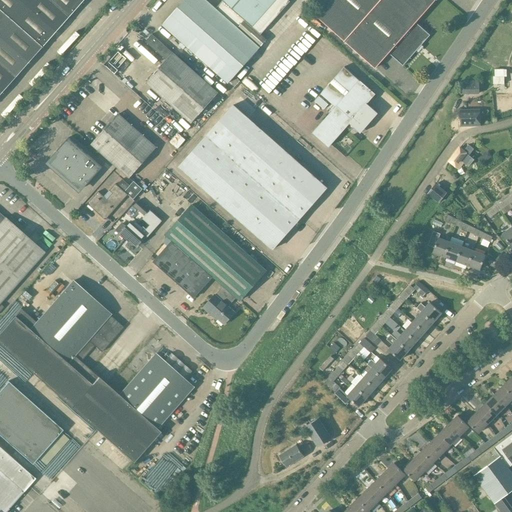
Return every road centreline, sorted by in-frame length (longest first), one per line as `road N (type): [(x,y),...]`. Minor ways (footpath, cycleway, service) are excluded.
road 1 (unclassified): [(0,170),(229,361),(244,352),(325,241),(487,0)]
road 2 (residential): [(213,511),(253,477),(273,399),(456,142),(511,123)]
road 3 (secondary): [(0,150),(133,0)]
road 4 (residential): [(494,287),(369,426)]
road 5 (residential): [(369,426),(388,435),(511,350)]
